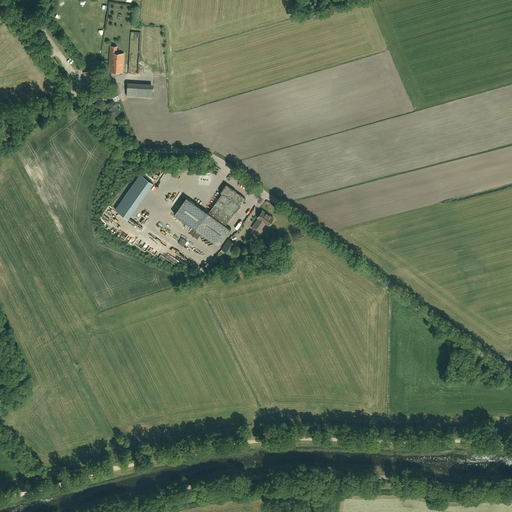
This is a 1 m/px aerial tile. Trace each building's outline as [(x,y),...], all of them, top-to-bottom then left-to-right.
[(123,63),(124,53),(117,53),(117,46),(110,46),(109,71),(123,72),(123,63)] [(87,84),(99,81),(95,68),(83,72),(87,84)] [(90,91),(93,98),(107,92),(104,86),(90,91)] [(137,97),(138,87),(127,86),(127,96),(137,97)] [(106,105),(112,113),(114,116),(116,115),(120,111),(116,106),(117,105),(114,101),(120,99),(118,95),(118,94),(116,89),(108,92),(109,93),(104,95),(106,100),(111,97),(113,99),(106,105)] [(118,209),(132,218),(157,182),(142,172),(118,209)] [(186,197),(174,214),(218,245),(230,228),(225,225),(245,198),(236,192),(226,185),(222,192),(208,213),(186,197)] [(178,190),(173,198),(176,200),(181,191),(178,190)] [(261,220),(256,226),(261,230),(265,223),(268,225),(269,225),(270,225),(271,225),(271,224),(271,223),(271,222),(273,218),(263,210),(258,218),(261,220)] [(138,217),(136,220),(144,226),(148,220),(144,217),(142,220),(138,217)] [(229,254),(236,244),(229,239),(222,249),(229,254)]
